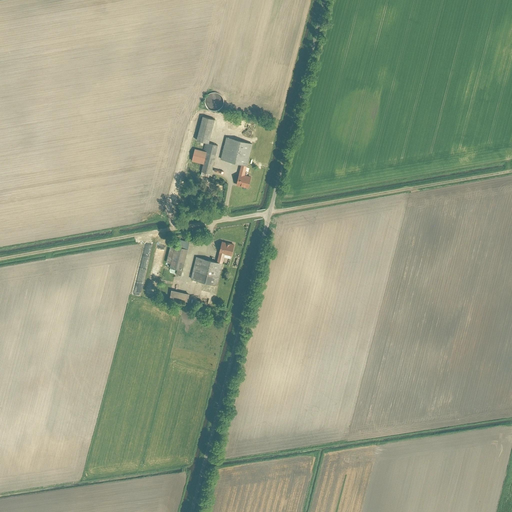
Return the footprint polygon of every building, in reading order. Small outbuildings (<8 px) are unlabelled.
[(223,105),(224,103),(224,99),(223,97),(222,96),(221,95),(220,94),(218,92),(216,92),(214,92),(212,92),(211,93),(209,94),(208,95),(206,96),(206,98),(205,100),(205,101),(205,103),(206,105),(207,107),(208,108),(210,109),(211,110),(213,110),(215,111),(217,110),(219,110),(220,109),(221,108),(222,107),(223,105)] [(195,140),(207,143),(205,151),(194,148),(191,159),(202,162),(199,175),(210,177),(218,144),(208,142),(214,119),(201,116),(195,140)] [(228,137),(221,160),(239,165),(233,184),(250,190),(254,177),(245,175),(253,143),(228,137)] [(176,273),(181,275),(189,241),(184,240),(182,247),(170,244),(166,264),(178,267),(176,273)] [(217,283),(224,253),(231,255),(234,243),(221,240),(218,251),(219,251),(217,262),(196,256),(191,277),(217,283)] [(189,292),(171,288),(169,296),(187,300),(189,292)]
